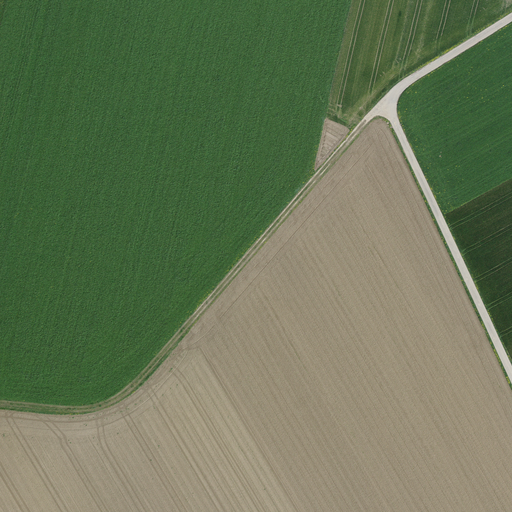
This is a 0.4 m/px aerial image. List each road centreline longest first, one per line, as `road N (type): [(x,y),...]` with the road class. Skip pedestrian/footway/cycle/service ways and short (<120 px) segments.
road 1 (track): [(0,402),(93,408),(121,395),(384,100)]
road 2 (unclassified): [(384,100),(511,375)]
road 3 (unclassified): [(384,100),(511,17)]
